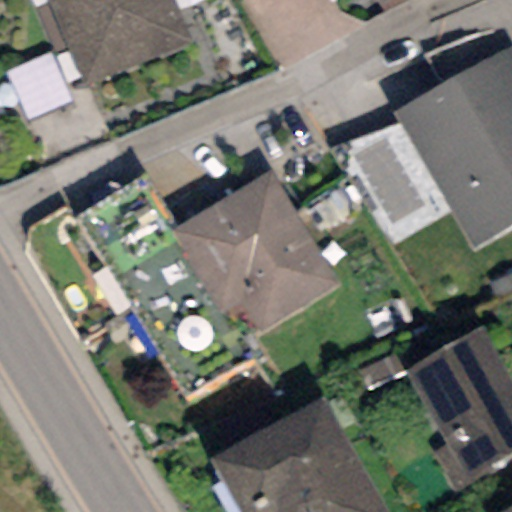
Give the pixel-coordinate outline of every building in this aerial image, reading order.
[(47,0),(84,88),(192,43),(173,0),(47,0)] [(511,48),(394,114),(471,252),(511,229),(511,48)] [(269,171),(173,231),(226,317),(242,307),(259,335),(340,285),(269,171)] [(511,384),(481,330),(406,372),(465,479),(511,452),(511,384)] [(385,511),(321,397),(209,459),(237,511),(385,511)]
